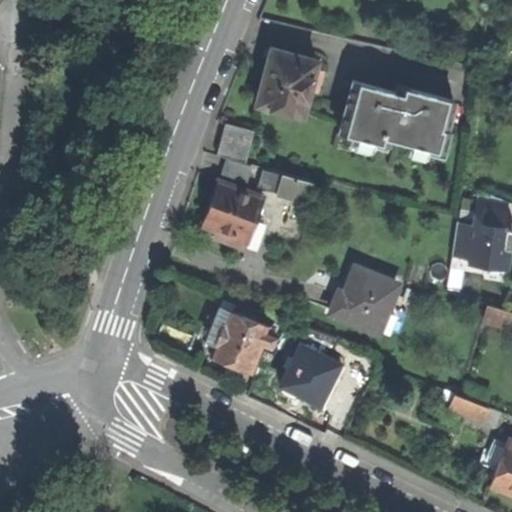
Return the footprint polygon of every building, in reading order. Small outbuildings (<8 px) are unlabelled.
[(303,106),(308,87),(314,68),(316,59),(270,47),(261,81),(256,102),(301,114),(303,106)] [(314,68),(308,87),(318,90),(323,71),(314,68)] [(353,80),(339,132),(382,143),(384,136),(440,150),(453,100),(396,85),(395,91),(393,97),(380,93),(381,88),(353,80)] [(388,89),(381,88),(380,93),(393,97),(395,91),(388,89)] [(216,154),(224,156),(242,161),(251,131),(223,124),(216,154)] [(244,180),(248,162),(242,161),(224,156),(220,172),(244,180)] [(255,187),(274,192),(280,173),(261,167),(255,187)] [(310,181),(280,173),(274,192),(304,202),(310,181)] [(242,248),(245,240),(255,243),(260,230),(250,226),(260,195),(214,179),(206,205),(200,225),(215,230),(213,238),(242,248)] [(472,223),(456,221),(452,254),(467,256),(480,258),(483,264),(507,268),(510,249),(511,248),(511,235),(510,235),(503,227),(507,200),(477,189),(472,223)] [(511,228),(503,227),(510,235),(511,235),(511,228)] [(376,331),(377,329),(383,315),(396,284),(355,267),(346,290),(344,294),(338,292),(330,312),(376,331)] [(212,338),(216,340),(229,309),(231,305),(223,301),(208,337),(212,338)] [(483,319),(508,326),(511,311),(511,310),(487,303),(483,319)] [(268,325),(229,309),(216,340),(211,354),(250,370),(261,342),(266,330),(268,325)] [(383,315),(377,329),(389,334),(395,319),(383,315)] [(276,334),(266,330),(261,342),(271,346),(276,334)] [(441,396),(451,400),(454,393),(444,389),(442,394),(441,396)] [(449,405),(484,419),(489,406),(454,393),(451,400),(449,405)] [(500,411),(489,406),(484,419),(495,423),(500,411)] [(491,484),(511,491),(511,437),(509,436),(491,484)]
